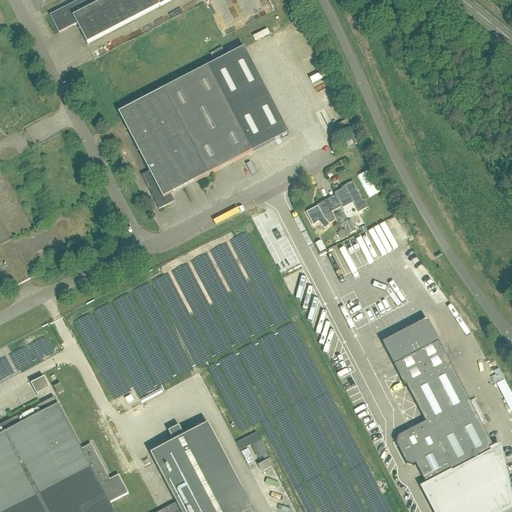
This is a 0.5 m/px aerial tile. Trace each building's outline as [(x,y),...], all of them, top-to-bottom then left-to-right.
[(174,0),(82,0),(50,17),(59,35),(77,26),(87,45),(159,8),(174,0)] [(244,49),(208,68),(118,115),(149,174),(141,178),(158,211),(173,203),(170,197),(253,153),(289,135),(244,49)] [(333,128),(346,122),(343,117),(331,124),(333,128)] [(337,137),(339,146),(350,144),(348,135),(337,137)] [(333,195),(337,203),(333,205),(336,211),(341,208),(342,210),(352,204),(358,214),(366,209),(363,202),(362,203),(352,183),(344,188),(345,190),(333,195)] [(335,222),(330,214),(336,211),(333,205),(330,199),(323,202),(323,201),(315,206),(316,208),(305,213),(311,226),(313,227),(317,223),(324,229),(328,226),(327,225),(335,222)] [(350,221),(345,224),(350,235),(356,232),(350,221)] [(321,242),(315,245),(320,253),(325,251),(321,242)] [(294,272),(285,276),(293,291),(301,287),(294,272)] [(303,288),(294,292),(310,328),(319,324),(303,288)] [(470,404),(438,342),(393,366),(405,388),(406,387),(425,423),(398,438),(396,444),(407,465),(413,467),(416,466),(427,489),(424,490),(432,505),(429,506),(432,511),(433,511),(435,511),(503,511),(510,509),(498,451),(494,451),(493,448),(479,422),(484,420),(475,402),(470,404)] [(32,385),(38,396),(49,390),(44,379),(32,385)] [(64,392),(60,385),(54,388),(58,395),(64,392)] [(251,511),(252,511),(253,511),(208,425),(184,438),(179,427),(168,433),(174,443),(150,455),(176,505),(162,511),(112,511),(109,504),(128,495),(118,476),(109,481),(91,445),(81,450),(54,399),(0,426),(0,511),(251,511)] [(256,439),(242,444),(244,450),(259,444),(256,439)] [(257,473),(272,473),(272,465),(257,465),(257,473)] [(267,485),(273,494),(282,488),(276,479),(267,485)] [(137,503),(141,511),(144,511),(151,509),(146,498),(137,503)]
